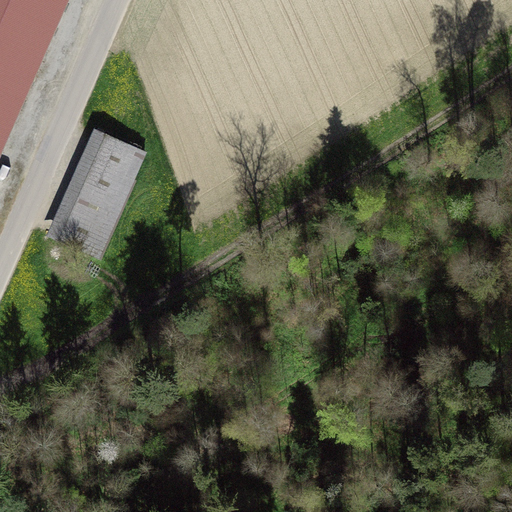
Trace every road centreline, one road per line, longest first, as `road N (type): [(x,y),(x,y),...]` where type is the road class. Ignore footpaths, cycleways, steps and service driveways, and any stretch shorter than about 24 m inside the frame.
road 1 (track): [(0,404),(511,66)]
road 2 (tertiary): [(119,0),(0,271)]
